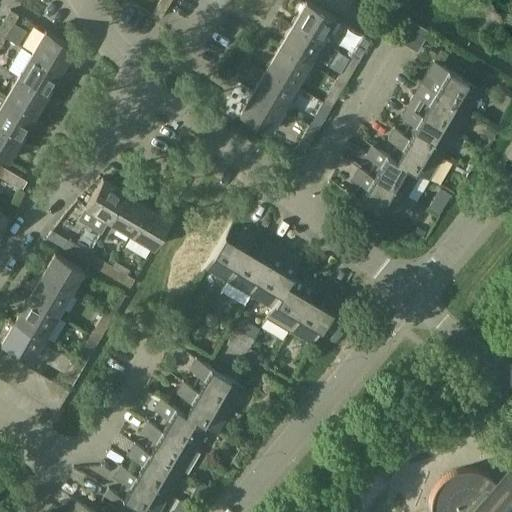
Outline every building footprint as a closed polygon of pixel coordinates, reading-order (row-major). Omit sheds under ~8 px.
[(170,0),(159,0),(152,13),(160,18),(170,0)] [(292,24),(321,41),(335,18),(305,1),(292,24)] [(10,11),(0,26),(0,35),(4,38),(18,15),(10,11)] [(321,41),(292,24),(278,46),(308,64),(321,41)] [(409,37),(420,44),(428,31),(417,24),(409,37)] [(44,30),(31,53),(60,70),(74,47),(44,30)] [(357,62),(370,40),(362,35),(349,57),(357,62)] [(278,46),(265,69),(295,86),(308,64),(278,46)] [(47,93),(60,70),(31,53),(18,76),(47,93)] [(344,85),(357,62),(349,57),(335,80),(344,85)] [(434,92),(467,111),(481,88),(433,61),(427,72),(436,77),(431,85),(436,88),(434,91),(434,92)] [(281,108),(295,86),(265,69),(252,91),(281,108)] [(18,76),(4,98),(34,116),(47,93),(18,76)] [(331,107),(344,85),(335,80),(322,102),(331,107)] [(434,92),(434,91),(420,83),(413,94),(423,100),(418,108),(423,111),(421,114),(420,114),(454,134),(467,111),(434,92)] [(268,132),(281,108),(252,91),(238,114),(268,132)] [(34,116),(4,98),(0,95),(0,126),(20,138),(34,116)] [(317,129),(331,107),(322,102),(309,125),(317,129)] [(420,114),(421,114),(407,106),(400,117),(409,122),(405,130),(410,133),(408,136),(407,137),(441,156),(454,134),(420,114)] [(309,125),(296,147),(304,152),(317,129),(309,125)] [(0,156),(7,161),(20,138),(0,126),(0,156)] [(407,137),(408,136),(394,128),(387,139),(396,145),(392,153),(396,155),(394,159),(418,174),(427,179),(441,156),(407,137)] [(394,159),(371,145),(365,156),(374,162),(369,170),(374,172),(372,176),(405,196),(418,174),(394,159)] [(3,168),(0,173),(0,177),(21,190),(26,181),(3,168)] [(361,195),(358,199),(392,219),(405,196),(372,176),(358,168),(351,179),(361,184),(356,192),(361,195)] [(100,233),(107,221),(124,191),(101,178),(77,219),(100,233)] [(107,221),(127,232),(130,234),(147,205),(124,191),(107,221)] [(170,218),(147,205),(130,234),(153,248),(170,218)] [(239,236),(227,229),(203,268),(227,281),(220,292),(221,293),(250,242),(255,233),(244,227),(239,236)] [(84,261),(89,253),(66,239),(61,248),(84,261)] [(250,295),(272,255),(277,246),(266,240),(261,249),(250,242),(221,293),(243,305),(249,294),(250,295)] [(272,255),(250,295),(271,307),(266,316),(268,317),(289,278),(292,274),(300,259),(288,253),(281,248),(275,257),(272,255)] [(53,252),(40,275),(69,293),(83,270),(53,252)] [(106,274),(111,266),(89,253),(84,261),(106,274)] [(134,279),(111,266),(106,274),(129,288),(134,279)] [(289,278),(268,317),(289,330),(312,291),(317,282),(306,275),(303,280),(292,274),(289,278)] [(27,298),(56,315),(69,293),(40,275),(27,298)] [(311,343),(312,342),(340,295),(328,288),(323,297),(312,291),(289,330),(311,343)] [(116,290),(103,313),(111,317),(125,295),(116,290)] [(27,298),(13,321),(43,338),(56,315),(27,298)] [(90,335),(98,340),(111,317),(103,313),(90,335)] [(43,338),(13,321),(0,343),(29,361),(43,338)] [(230,338),(226,344),(244,354),(248,348),(253,339),(235,329),(230,338)] [(90,335),(77,357),(85,363),(98,340),(90,335)] [(0,378),(3,381),(16,360),(5,353),(0,361),(0,378)] [(63,380),(71,385),(85,363),(77,357),(63,380)] [(198,386),(196,389),(196,390),(229,409),(243,386),(196,358),(189,370),(198,375),(193,383),(198,386)] [(26,366),(16,360),(3,381),(14,387),(26,366)] [(24,393),(36,372),(26,366),(14,387),(24,393)] [(47,378),(36,372),(24,393),(34,399),(47,378)] [(45,405),(57,384),(47,378),(34,399),(45,405)] [(216,432),(229,409),(196,390),(196,389),(182,381),(176,392),(185,398),(180,405),(185,408),(183,412),(207,426),(207,427),(216,432)] [(68,391),(57,384),(45,405),(56,412),(68,391)] [(194,449),(207,427),(207,426),(183,412),(160,398),(154,409),(163,415),(158,423),(163,426),(161,429),(194,449)] [(148,452),(181,471),(194,449),(161,429),(147,421),(141,432),(150,437),(145,445),(150,448),(148,451),(148,452)] [(430,433),(424,449),(436,453),(442,438),(430,433)] [(135,474),(168,494),(181,471),(148,452),(148,451),(134,443),(127,454),(137,460),(132,468),(137,470),(135,474)] [(146,511),(157,511),(168,494),(135,474),(121,466),(114,477),(123,482),(119,490),(124,493),(121,497),(146,511)] [(511,511),(511,492),(502,504),(491,495),(501,491),(499,488),(497,485),(495,482),(493,480),(491,477),(488,475),(485,473),(482,472),(479,470),(476,469),(472,469),(469,468),(465,468),(462,469),(459,469),(455,470),(452,471),(449,473),(446,475),(444,477),(441,479),(439,481),(437,484),(435,487),(433,490),(432,493),(431,496),(430,499),(430,503),(430,506),(430,509),(430,511),(511,511)] [(95,511),(75,500),(68,511),(69,511),(95,511)]
